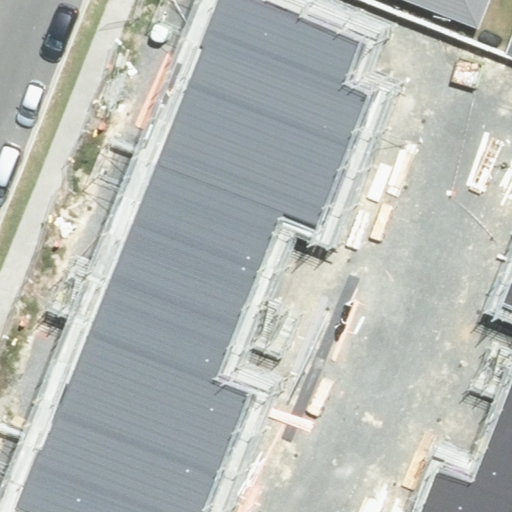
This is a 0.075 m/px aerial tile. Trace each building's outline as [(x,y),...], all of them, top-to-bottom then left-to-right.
[(203,47),(189,84),(351,146),(370,96),(343,86),(361,38),(261,0),(218,0),(200,46),(203,47)] [(418,0),(472,20),(479,0),(418,0)] [(189,84),(158,163),(281,210),(320,225),(351,146),(189,84)] [(158,163),(134,222),(258,270),(281,210),(158,163)] [(134,222),(112,279),(236,328),(258,270),(134,222)] [(511,300),(511,272),(502,297),(511,300)] [(112,279),(89,335),(215,383),(236,328),(112,279)] [(89,335),(58,410),(224,474),(252,398),(215,383),(89,335)] [(511,385),(495,429),(511,435),(511,385)] [(39,451),(16,508),(26,511),(208,511),(224,474),(58,410),(42,452),(39,451)] [(473,484),(511,499),(511,435),(495,429),(473,484)] [(419,511),(511,511),(511,499),(473,484),(436,470),(419,511)]
